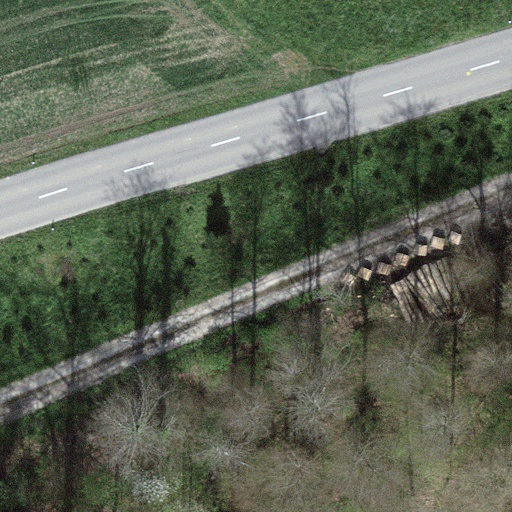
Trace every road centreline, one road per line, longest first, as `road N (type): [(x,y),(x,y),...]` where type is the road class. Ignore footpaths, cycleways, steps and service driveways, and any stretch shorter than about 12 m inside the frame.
road 1 (residential): [(511,187),(0,408)]
road 2 (tertiary): [(0,209),(511,57)]
